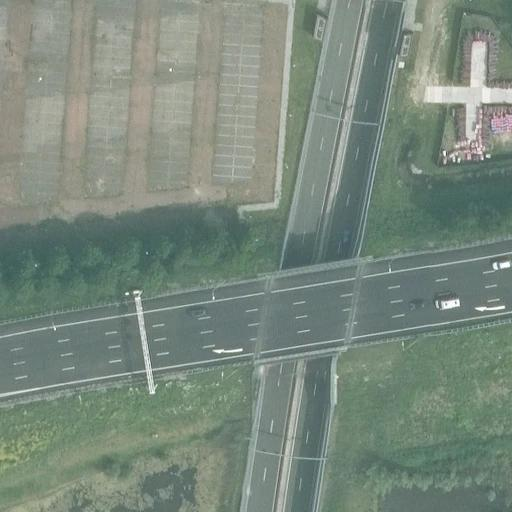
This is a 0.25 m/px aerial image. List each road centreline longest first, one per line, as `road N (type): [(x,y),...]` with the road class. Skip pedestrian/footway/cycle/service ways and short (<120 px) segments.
road 1 (primary): [(349,0),(258,511)]
road 2 (primary): [(297,511),(386,0)]
road 3 (motorway): [(511,283),(0,362)]
